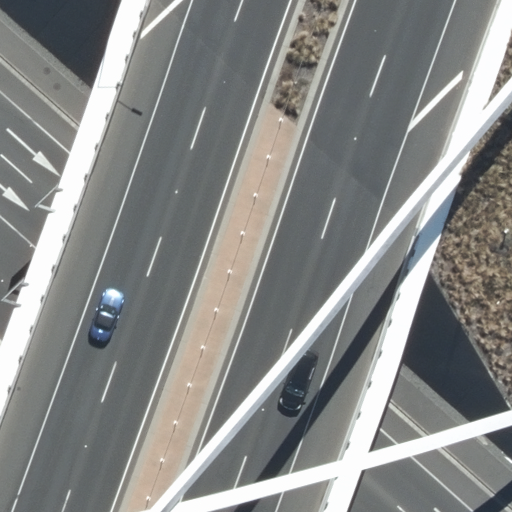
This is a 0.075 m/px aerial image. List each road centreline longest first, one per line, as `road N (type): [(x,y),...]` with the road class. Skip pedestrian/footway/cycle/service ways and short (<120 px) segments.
road 1 (trunk): [(406,0),(221,511)]
road 2 (trunk): [(54,511),(237,0)]
road 3 (primary): [(0,158),(394,511)]
